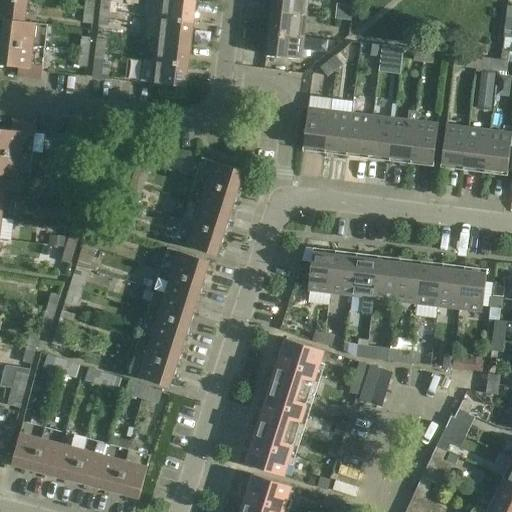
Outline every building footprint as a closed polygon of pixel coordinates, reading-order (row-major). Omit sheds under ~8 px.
[(25,22),(27,1),(17,0),(0,0),(0,19),(4,20),(25,23),(25,22)] [(85,0),(85,8),(94,9),(95,0),(85,0)] [(100,0),(99,10),(109,11),(110,0),(100,0)] [(160,0),(158,17),(194,21),(196,0),(160,0)] [(272,0),(271,11),(306,15),(308,0),(272,0)] [(94,9),(85,8),(83,21),(92,23),(94,9)] [(109,11),(99,10),(98,23),(107,24),(109,11)] [(271,11),(268,33),(304,37),(306,15),(271,11)] [(158,17),(156,39),(191,43),(194,21),(158,17)] [(1,42),(45,47),(48,25),(48,24),(25,22),(25,23),(4,20),(1,42)] [(246,21),(245,30),(259,32),(260,23),(246,21)] [(511,36),(511,27),(504,26),(503,35),(511,36)] [(245,30),(244,38),(258,40),(259,32),(245,30)] [(304,37),(268,33),(266,55),(301,59),(304,37)] [(81,36),(79,51),(89,52),(91,37),(81,36)] [(94,53),(104,54),(106,38),(96,37),(94,53)] [(188,64),(191,43),(156,39),(153,60),(188,64)] [(41,79),(45,47),(1,42),(0,54),(0,64),(19,67),(17,76),(41,79)] [(380,55),(382,43),(371,42),(370,54),(380,55)] [(391,44),(382,43),(380,55),(390,57),(391,44)] [(413,59),(423,61),(425,49),(414,47),(413,59)] [(434,50),(425,49),(423,61),(433,62),(434,50)] [(89,52),(79,51),(78,65),(87,66),(89,52)] [(102,68),(104,54),(94,53),(93,66),(102,68)] [(334,53),(327,59),(335,69),(343,63),(334,53)] [(464,54),(454,53),(453,65),(463,66),(464,54)] [(498,70),(499,58),(488,56),(487,69),(498,70)] [(499,58),(498,70),(507,71),(508,59),(499,58)] [(143,59),(141,81),(150,82),(186,87),(188,64),(153,60),(143,59)] [(335,69),(327,59),(319,66),(327,76),(335,69)] [(495,73),(481,72),(477,106),(491,108),(495,73)] [(511,78),(511,76),(498,74),(495,95),(509,97),(511,78)] [(325,152),(330,111),(308,108),(303,150),(325,152)] [(352,113),(330,111),(325,152),(346,155),(352,113)] [(395,118),(389,160),(411,163),(416,121),(418,112),(409,111),(408,120),(395,118)] [(373,116),(352,113),(346,155),(368,158),(373,116)] [(395,118),(373,116),(368,158),(389,160),(395,118)] [(0,128),(0,151),(32,155),(36,123),(12,120),(11,130),(0,128)] [(416,121),(411,163),(433,166),(438,124),(416,121)] [(463,170),(469,128),(446,125),(441,167),(463,170)] [(485,172),(490,130),(469,128),(463,170),(485,172)] [(511,133),(490,130),(485,172),(507,175),(510,148),(511,136),(511,135),(511,133)] [(65,143),(63,159),(73,160),(75,144),(65,143)] [(137,160),(150,164),(155,149),(141,146),(137,160)] [(32,155),(0,151),(0,173),(7,174),(7,175),(30,178),(32,155)] [(202,157),(195,179),(237,192),(244,171),(202,157)] [(73,160),(63,159),(62,172),(72,174),(73,160)] [(150,164),(137,160),(130,181),(143,185),(150,164)] [(237,192),(195,179),(189,200),(230,213),(237,192)] [(143,185),(130,181),(123,202),(137,206),(143,185)] [(60,187),(58,202),(68,203),(70,188),(60,187)] [(230,213),(189,200),(182,220),(224,234),(230,213)] [(67,217),(68,203),(58,202),(57,216),(67,217)] [(137,206),(123,202),(118,217),(132,221),(137,206)] [(217,255),(224,234),(182,220),(175,242),(217,255)] [(88,227),(82,244),(95,248),(101,231),(88,227)] [(65,246),(74,249),(79,235),(70,232),(65,246)] [(66,237),(49,235),(48,244),(65,246),(66,237)] [(90,264),(95,248),(82,244),(77,260),(90,264)] [(74,249),(65,246),(61,260),(70,263),(74,249)] [(161,269),(203,282),(210,261),(168,247),(161,269)] [(330,293),(336,251),(313,248),(308,290),(330,293)] [(330,293),(352,295),(357,253),(336,251),(330,293)] [(352,295),(373,298),(379,256),(357,253),(352,295)] [(373,298),(395,301),(400,259),(379,256),(373,298)] [(395,301),(417,303),(422,261),(400,259),(395,301)] [(417,303),(438,306),(443,264),(422,261),(417,303)] [(438,306),(460,309),(465,267),(443,264),(438,306)] [(465,267),(460,309),(482,311),(483,306),(489,307),(492,283),(486,282),(487,270),(465,267)] [(75,268),(69,285),(82,290),(88,272),(75,268)] [(154,290),(196,303),(203,282),(161,269),(154,290)] [(77,305),(82,290),(69,285),(64,301),(77,305)] [(190,324),(196,303),(154,290),(148,310),(190,324)] [(51,292),(46,306),(55,309),(60,295),(51,292)] [(500,308),(502,298),(491,297),(490,307),(500,308)] [(51,323),(55,309),(46,306),(42,320),(51,323)] [(61,309),(56,327),(69,331),(75,313),(61,309)] [(183,344),(190,324),(148,310),(141,331),(183,344)] [(69,331),(56,327),(51,342),(64,346),(69,331)] [(312,338),(322,342),(325,332),(325,331),(315,327),(312,338)] [(177,365),(183,344),(141,331),(135,352),(177,365)] [(325,332),(322,342),(331,345),(335,334),(325,331),(325,332)] [(492,341),(504,342),(506,332),(493,331),(492,341)] [(26,346),(36,349),(39,335),(29,332),(26,346)] [(273,380),(310,392),(323,350),(286,338),(273,380)] [(504,342),(492,341),(491,350),(503,352),(504,342)] [(359,343),(357,355),(367,356),(368,345),(359,343)] [(368,345),(367,356),(376,357),(388,359),(389,347),(368,345)] [(32,363),(36,349),(26,346),(22,360),(32,363)] [(399,360),(409,362),(411,350),(400,349),(399,360)] [(421,351),(411,350),(409,362),(419,363),(421,351)] [(43,365),(59,371),(63,358),(47,352),(43,365)] [(170,386),(177,365),(135,352),(128,373),(170,386)] [(442,366),(453,367),(454,355),(444,354),(442,366)] [(463,356),(454,355),(453,367),(462,369),(463,356)] [(80,364),(63,358),(59,371),(76,376),(80,364)] [(366,375),(369,365),(358,361),(355,371),(366,375)] [(366,375),(364,381),(387,388),(393,371),(369,364),(369,365),(366,375)] [(101,384),(105,371),(89,366),(84,378),(101,384)] [(11,387),(24,390),(29,373),(16,370),(11,387)] [(121,377),(105,371),(101,384),(117,389),(121,377)] [(486,383),(498,385),(500,374),(488,373),(486,383)] [(141,397),(146,384),(129,379),(125,392),(141,397)] [(260,421),(297,433),(310,392),(273,380),(260,421)] [(387,388),(364,381),(362,385),(362,386),(359,395),(358,398),(382,406),(387,388)] [(362,386),(362,385),(352,382),(349,392),(359,395),(362,386)] [(497,394),(498,385),(486,383),(485,392),(497,394)] [(146,384),(141,397),(158,402),(162,390),(146,384)] [(24,390),(11,387),(7,403),(20,407),(24,390)] [(458,407),(468,412),(473,404),(462,399),(458,407)] [(350,417),(353,406),(343,404),(340,414),(350,417)] [(464,421),(468,412),(458,407),(454,416),(451,414),(445,426),(465,436),(471,424),(464,421)] [(12,464),(34,469),(45,427),(23,421),(12,464)] [(284,475),(297,433),(260,421),(246,463),(284,475)] [(344,436),(347,426),(337,423),(334,433),(344,436)] [(465,436),(445,426),(436,446),(445,450),(450,441),(460,446),(465,436)] [(66,432),(45,427),(34,469),(55,475),(66,432)] [(87,438),(66,432),(55,475),(76,480),(87,438)] [(108,443),(87,438),(76,480),(97,486),(108,443)] [(129,449),(108,443),(97,486),(118,492),(129,449)] [(337,457),(341,447),(330,444),(327,454),(337,457)] [(445,450),(436,446),(426,465),(447,475),(452,463),(441,458),(445,450)] [(129,449),(118,492),(140,497),(151,455),(129,449)] [(511,481),(511,458),(503,478),(511,481)] [(447,475),(426,465),(417,485),(427,489),(431,480),(442,485),(447,475)] [(253,474),(241,511),(282,511),(291,486),(253,474)] [(327,489),(331,479),(320,475),(317,486),(327,489)] [(494,497),(511,505),(511,481),(503,478),(494,497)] [(427,489),(417,485),(408,504),(424,511),(428,511),(433,502),(423,497),(427,489)] [(335,499),(325,496),(322,506),(332,509),(335,499)] [(486,511),(511,511),(511,505),(494,497),(486,511)] [(332,509),(331,511),(357,511),(359,506),(336,499),(335,499),(332,509)]
